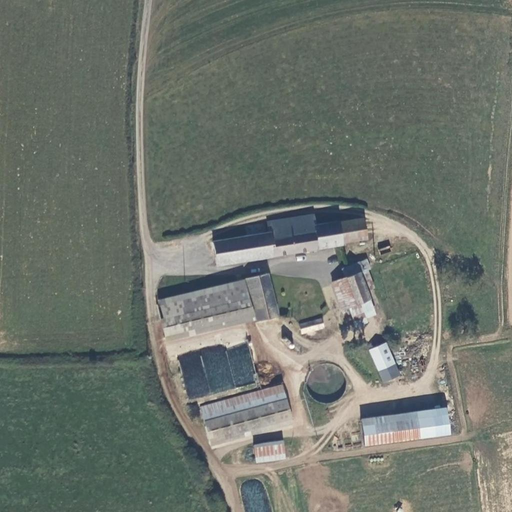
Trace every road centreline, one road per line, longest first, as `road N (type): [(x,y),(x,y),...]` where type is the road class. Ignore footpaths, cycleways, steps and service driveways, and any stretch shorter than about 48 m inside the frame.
road 1 (unclassified): [(149,0),(138,87),(150,258),(164,272),(214,271)]
road 2 (track): [(234,511),(163,382),(151,342),(150,258)]
